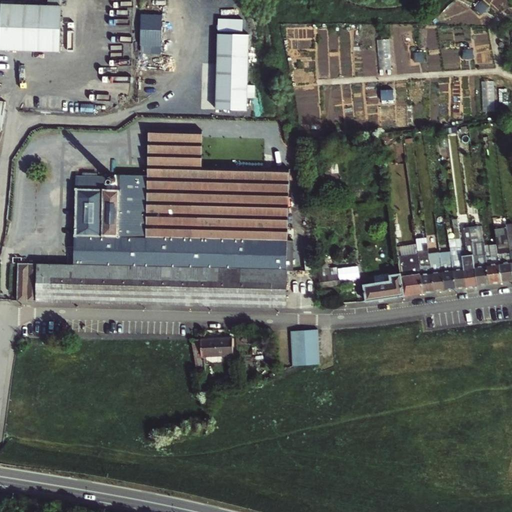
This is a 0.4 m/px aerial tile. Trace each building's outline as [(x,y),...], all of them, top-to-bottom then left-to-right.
[(6,1),(5,48),(66,50),(67,0),(51,0),(51,2),(6,1)] [(165,53),(166,13),(144,12),(143,52),(165,53)] [(220,108),(253,108),(255,32),(221,31),(220,108)] [(391,38),(379,38),(380,69),(392,68),(391,38)] [(483,80),(484,110),(496,109),(495,80),(483,80)] [(75,264),(287,270),(287,261),(293,261),(293,249),(288,249),(288,240),(289,169),(233,167),(216,166),(216,155),(202,155),(203,131),(150,129),(149,175),(122,175),(121,189),(110,188),(77,187),(75,264)] [(120,180),(120,178),(120,176),(119,175),(117,173),(115,173),(113,173),(112,174),(111,176),(110,178),(111,180),(112,181),(113,182),(115,183),(117,182),(119,182),(120,180)] [(77,187),(110,188),(110,176),(78,175),(77,187)] [(478,286),(490,285),(487,265),(486,259),(485,253),(484,242),(472,244),(478,286)] [(478,286),(472,244),(466,245),(468,255),(469,255),(469,260),(468,260),(469,267),(463,268),(466,288),(478,286)] [(502,283),(511,281),(511,261),(511,255),(506,256),(505,249),(498,250),(500,263),(502,283)] [(335,257),(318,259),(322,287),(339,285),(335,257)] [(401,274),(405,297),(423,294),(419,266),(418,257),(399,260),(401,274)] [(442,271),(445,291),(455,290),(453,270),(452,262),(451,257),(448,258),(448,263),(447,263),(448,270),(442,271)] [(441,258),(430,260),(434,293),(445,291),(442,271),(441,258)] [(434,293),(430,260),(426,260),(427,265),(419,266),(423,294),(434,293)] [(19,263),(18,301),(141,304),(286,307),(287,270),(75,264),(19,263)] [(487,265),(490,285),(502,283),(500,263),(487,265)] [(463,268),(453,270),(455,290),(466,288),(463,268)] [(366,302),(405,297),(401,274),(390,276),(391,281),(364,285),(366,302)] [(292,344),(293,351),(293,358),(293,364),(306,364),(319,363),(319,357),(319,351),(319,344),(318,337),(318,330),(305,330),(292,331),(292,338),(292,344)] [(192,339),(197,356),(200,371),(205,371),(204,356),(207,356),(229,355),(234,354),(233,337),(192,339)] [(238,366),(237,358),(230,358),(230,363),(229,363),(229,367),(238,366)]
